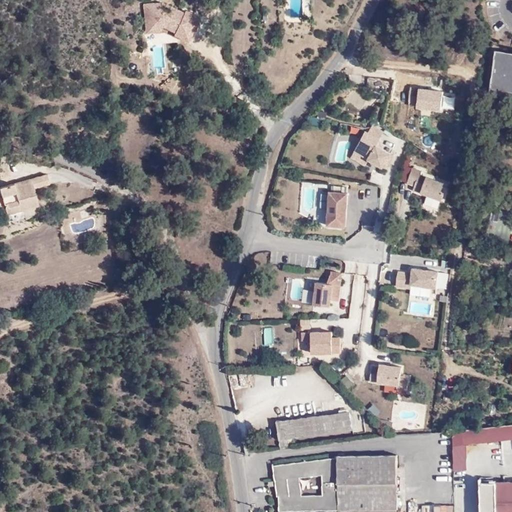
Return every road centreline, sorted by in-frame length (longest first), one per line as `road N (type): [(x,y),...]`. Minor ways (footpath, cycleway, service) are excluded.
road 1 (residential): [(369,0),(262,176),(222,303),(215,333),(246,511)]
road 2 (unknown): [(287,126),(249,102),(220,59),(218,0)]
